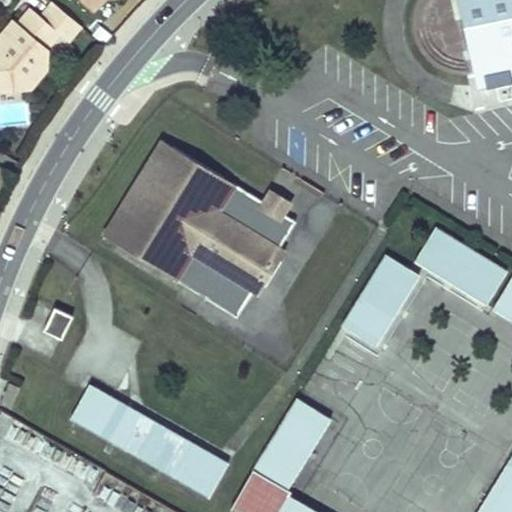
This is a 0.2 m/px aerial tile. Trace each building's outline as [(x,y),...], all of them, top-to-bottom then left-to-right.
[(109,0),(81,0),(96,14),(109,0)] [(511,0),(460,0),(477,78),(493,74),(505,84),(511,82),(511,0)] [(0,84),(1,93),(32,91),(49,70),(40,63),(62,36),(72,44),(83,30),(79,26),(54,6),(43,20),(36,14),(24,30),(16,23),(0,43),(5,47),(0,52),(0,84)] [(263,202),(162,141),(103,237),(208,300),(211,294),(224,302),(221,307),(237,317),(253,289),(259,293),(284,252),(278,249),(295,221),(282,213),(279,211),(276,217),(263,209),(266,203),(263,202)] [(270,191),(263,202),(266,203),(263,209),(276,217),(279,211),(282,213),(289,202),(270,191)] [(508,270),(436,226),(416,260),(487,304),(508,270)] [(386,253),(343,323),(377,346),(420,273),(386,253)] [(511,279),(494,308),(511,318),(511,279)] [(211,294),(208,300),(221,307),(224,302),(211,294)] [(52,306),(42,331),(62,339),(72,313),(52,306)] [(13,408),(21,388),(9,383),(1,404),(13,408)] [(227,465),(89,384),(69,418),(208,500),(227,465)] [(299,397),(255,469),(288,489),(331,417),(299,397)] [(511,511),(511,459),(511,461),(509,464),(480,511),(511,511)] [(288,489),(255,469),(232,506),(242,511),(277,511),(288,493),(286,492),(288,489)] [(320,511),(288,493),(277,511),(320,511)]
